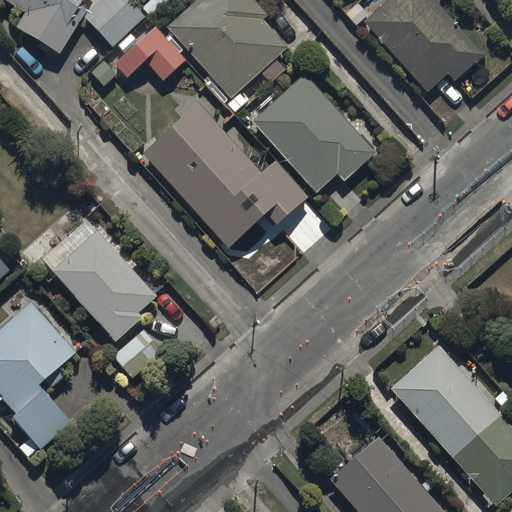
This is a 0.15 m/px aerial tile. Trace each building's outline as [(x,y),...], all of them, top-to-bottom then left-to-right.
[(0,0),(27,15),(18,31),(62,56),(83,19),(86,15),(87,12),(82,9),(87,0),(0,0)] [(126,55),(140,44),(130,34),(146,20),(127,0),(101,0),(86,15),(83,19),(113,51),(118,47),(126,55)] [(252,0),(201,0),(166,30),(218,89),(214,92),(221,100),(227,95),(232,100),(227,105),(235,114),(248,103),(240,93),(260,76),(269,86),(285,73),(275,62),(288,51),(263,23),(268,18),(252,0)] [(485,57),(433,0),(389,0),(369,19),(368,17),(357,5),(346,16),(356,27),(363,21),(364,23),(427,94),(449,75),(456,83),(485,57)] [(126,55),(111,69),(105,62),(91,75),(104,89),(118,76),(124,82),(144,63),(164,84),(187,63),(177,52),(181,49),(171,38),(168,41),(156,29),(140,44),(126,55)] [(377,156),(306,77),(253,124),(317,194),(338,176),(345,184),(377,156)] [(199,105),(143,155),(229,251),(262,222),(272,232),(308,200),(276,163),(262,175),(199,105)] [(157,299),(97,233),(53,274),(117,344),(143,321),(138,316),(157,299)] [(0,280),(10,272),(0,261),(0,280)] [(13,421),(40,451),(71,424),(39,389),(78,355),(31,303),(13,320),(9,317),(0,325),(0,396),(18,417),(15,420),(13,421)] [(165,352),(144,329),(113,358),(134,380),(165,352)] [(483,494),(482,496),(487,502),(484,505),(489,510),(494,506),(497,509),(511,495),(511,430),(466,379),(470,376),(462,367),(458,371),(440,350),(393,392),(483,494)] [(442,511),(414,480),(423,473),(412,460),(403,467),(379,440),(330,482),(356,511),(442,511)]
